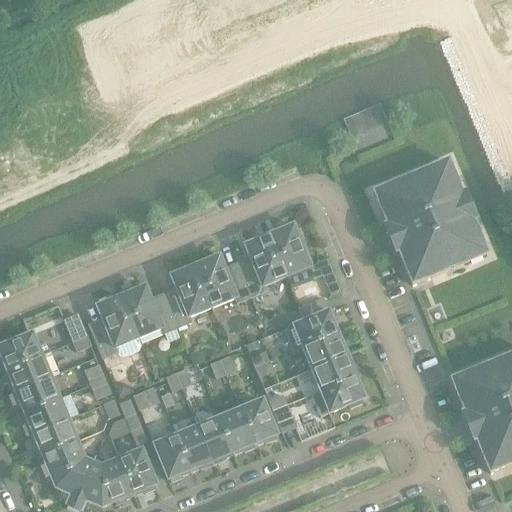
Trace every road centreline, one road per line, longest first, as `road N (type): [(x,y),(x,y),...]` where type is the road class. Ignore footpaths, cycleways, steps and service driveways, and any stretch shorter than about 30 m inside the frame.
road 1 (residential): [(423,421),(331,201),(305,191),(0,318)]
road 2 (residential): [(0,177),(100,129),(429,0)]
road 3 (residential): [(423,421),(210,511)]
